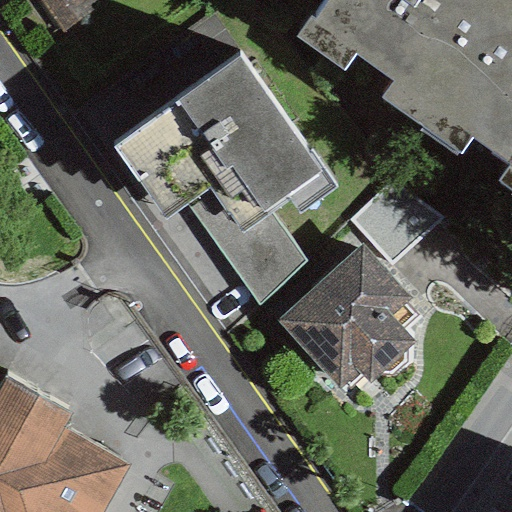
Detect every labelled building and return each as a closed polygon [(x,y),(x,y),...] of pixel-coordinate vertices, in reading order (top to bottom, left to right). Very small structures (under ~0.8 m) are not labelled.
[(489,0),(316,0),(314,4),(308,0),(294,21),(340,53),(351,37),(391,64),(379,82),(416,107),(489,0)] [(511,0),(489,0),(416,107),(459,136),(470,120),(509,147),(496,167),(511,177),(511,0)] [(319,155),(236,42),(173,88),(175,90),(111,137),(165,210),(181,198),(255,299),(308,261),(266,205),(289,188),(298,201),(336,173),(321,153),(319,155)] [(400,254),(441,208),(394,165),(353,210),(400,254)] [(410,291),(362,237),(273,316),(336,386),(358,366),(368,377),(415,335),(390,308),(410,291)] [(0,511),(98,511),(132,454),(63,415),(72,400),(2,361),(0,364),(0,511)]
